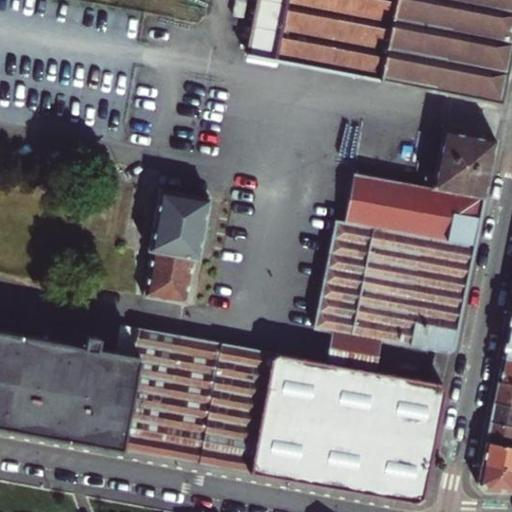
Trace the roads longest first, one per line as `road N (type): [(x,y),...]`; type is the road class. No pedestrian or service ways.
road 1 (residential): [(0,449),(342,511)]
road 2 (residential): [(443,511),(511,198)]
road 3 (unknown): [(155,132),(161,143),(285,169)]
